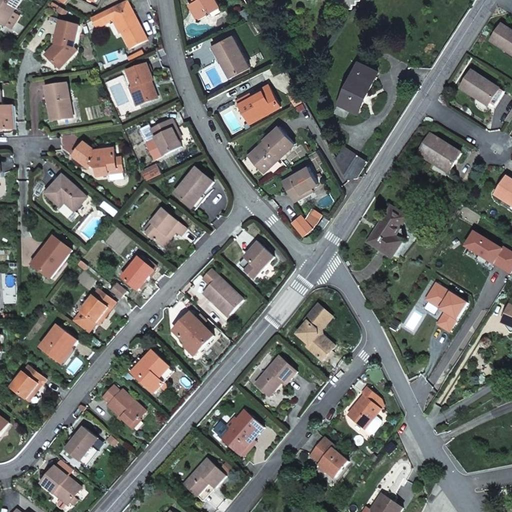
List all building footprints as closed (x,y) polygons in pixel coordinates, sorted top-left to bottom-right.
[(7,25),(15,12),(22,0),(0,0),(0,21),(6,26),(7,25)] [(211,0),(195,0),(196,0),(191,3),(200,19),(220,8),(216,0),(213,0),(212,0),(211,0)] [(129,1),(106,13),(94,18),(99,29),(111,23),(110,21),(116,19),(131,49),(148,40),(129,1)] [(22,16),(15,12),(7,25),(13,29),(22,16)] [(47,55),(55,63),(58,60),(64,65),(78,51),(75,48),(80,26),(62,22),(57,43),(58,44),(57,48),(55,47),(47,55)] [(511,54),(511,30),(502,24),(492,41),(511,54)] [(212,48),(216,56),(221,53),(226,61),(224,62),(231,77),(251,66),(235,36),(212,48)] [(129,58),(131,63),(145,56),(143,51),(129,58)] [(221,53),(216,56),(220,64),(224,62),(226,61),(221,53)] [(58,60),(55,63),(61,68),(64,65),(58,60)] [(359,113),(378,72),(359,62),(340,103),(359,113)] [(158,99),(152,82),(154,82),(148,66),(129,72),(135,88),(133,88),(139,105),(158,99)] [(462,88),(476,97),(477,96),(491,105),(500,90),(500,89),(473,72),(462,88)] [(70,119),(68,102),(71,102),(68,84),(47,88),(53,121),(70,119)] [(270,85),(256,93),(257,94),(241,103),(252,123),(282,107),(270,85)] [(302,102),(295,90),(288,94),(295,106),(302,102)] [(477,96),(476,97),(476,98),(494,110),(505,93),(500,90),(491,105),(477,96)] [(2,92),(0,91),(0,130),(17,130),(15,107),(3,108),(2,92)] [(257,94),(256,93),(255,91),(239,100),(241,103),(257,94)] [(175,131),(178,129),(174,121),(154,130),(166,156),(183,147),(179,140),(175,131)] [(265,140),(266,141),(268,143),(258,152),(255,161),(265,172),(296,144),(280,127),(265,140)] [(420,155),(433,163),(435,161),(451,171),(462,154),(432,134),(420,155)] [(268,143),(266,141),(250,155),(255,161),(258,152),(268,143)] [(118,170),(117,159),(116,150),(97,152),(86,143),(75,157),(90,169),(92,166),(99,171),(100,177),(111,176),(111,171),(118,170)] [(347,179),(357,178),(368,161),(344,146),(336,159),(347,179)] [(123,159),(117,159),(118,170),(111,171),(111,176),(125,174),(123,159)] [(435,161),(433,163),(450,173),(451,171),(435,161)] [(296,201),(305,196),(303,192),(312,187),(320,183),(310,166),(284,181),(296,201)] [(153,169),(144,173),(147,183),(158,178),(153,169)] [(177,194),(192,206),(203,193),(205,196),(216,183),(199,169),(177,194)] [(76,211),(88,198),(65,176),(47,194),(61,207),(63,213),(72,221),(79,214),(76,211)] [(497,195),(510,203),(511,204),(511,179),(509,177),(497,195)] [(303,192),(305,196),(314,190),(312,187),(303,192)] [(203,193),(192,206),(197,210),(207,197),(205,196),(203,193)] [(369,243),(393,258),(403,242),(396,237),(409,218),(392,207),(369,243)] [(314,208),(306,219),(314,229),(323,215),(314,208)] [(165,209),(154,222),(157,225),(149,233),(166,247),(173,238),(170,235),(176,229),(179,231),(184,235),(189,229),(165,209)] [(306,236),(314,229),(306,219),(302,215),(293,221),(306,236)] [(325,216),(318,226),(323,229),(329,220),(325,216)] [(157,225),(154,222),(153,222),(146,230),(149,233),(157,225)] [(173,238),(179,231),(176,229),(170,235),(173,238)] [(55,237),(43,254),(45,255),(36,267),(52,279),(74,251),(55,237)] [(241,264),(256,279),(276,257),(260,242),(253,249),(255,250),(241,264)] [(45,255),(43,254),(41,252),(32,264),(36,267),(45,255)] [(140,291),(156,271),(141,258),(124,278),(140,291)] [(231,316),(245,300),(213,269),(205,278),(212,285),(204,293),(220,307),(221,306),(231,316)] [(119,284),(116,288),(125,295),(128,292),(119,284)] [(125,295),(116,288),(114,291),(122,299),(125,295)] [(83,312),(98,323),(110,308),(112,310),(117,303),(100,289),(83,312)] [(318,331),(332,315),(320,304),(306,320),(309,323),(298,334),(310,344),(308,347),(323,361),(325,359),(332,351),(334,349),(318,336),(318,331)] [(110,308),(98,323),(100,325),(112,310),(110,308)] [(175,332),(188,345),(191,343),(201,352),(216,337),(192,314),(175,332)] [(335,318),(332,315),(318,331),(318,336),(334,349),(336,346),(324,336),(323,331),(335,318)] [(43,348),(60,361),(66,355),(68,356),(80,341),(60,325),(43,348)] [(191,343),(188,345),(186,347),(196,357),(201,352),(191,343)] [(332,351),(325,359),(328,361),(334,353),(332,351)] [(162,380),(172,368),(155,352),(145,362),(135,373),(156,393),(166,383),(162,380)] [(66,355),(60,361),(64,364),(69,357),(68,356),(66,355)] [(287,385),(299,372),(281,356),(257,384),(271,396),(283,382),(287,385)] [(135,373),(145,362),(141,359),(131,370),(135,373)] [(40,385),(42,387),(48,380),(30,366),(14,387),(29,399),(40,385)] [(177,372),(172,368),(162,380),(166,383),(177,372)] [(31,401),(42,387),(40,385),(29,399),(31,401)] [(109,406),(131,427),(138,419),(139,421),(148,411),(124,390),(122,392),(115,386),(105,398),(111,403),(109,406)] [(384,410),(376,404),(381,397),(369,387),(363,395),(366,397),(361,403),(361,404),(351,417),(367,430),(373,435),(376,435),(384,425),(384,422),(378,417),(384,410)] [(237,418),(233,422),(235,424),(231,428),(223,438),(245,457),(258,442),(255,440),(266,428),(247,411),(239,420),(237,418)] [(0,437),(10,424),(0,415),(0,437)] [(81,462),(100,439),(86,428),(68,450),(81,462)] [(350,462),(335,449),(337,447),(327,438),(313,456),(322,463),(321,465),(337,478),(350,462)] [(186,484),(199,497),(212,483),(217,488),(227,476),(209,459),(186,484)] [(43,484),(59,496),(60,495),(71,504),(71,503),(75,506),(80,500),(76,497),(83,488),(57,467),(43,484)] [(212,483),(199,497),(205,501),(217,488),(212,483)] [(401,511),(405,508),(383,494),(372,511),(373,511),(401,511)] [(60,495),(59,496),(69,505),(71,504),(60,495)]
